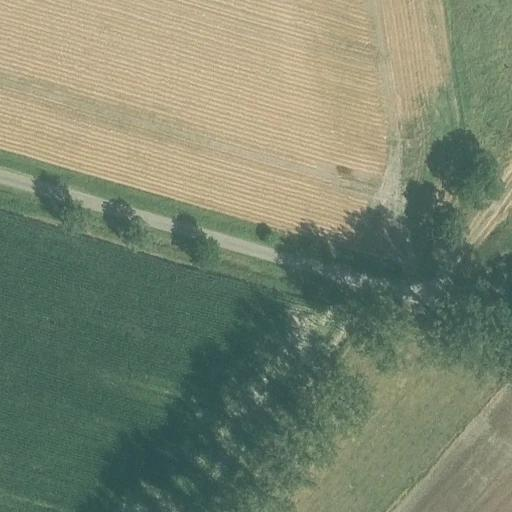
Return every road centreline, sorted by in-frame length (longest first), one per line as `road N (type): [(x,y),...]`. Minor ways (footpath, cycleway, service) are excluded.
road 1 (unclassified): [(511,325),(0,178)]
road 2 (track): [(511,184),(422,299)]
